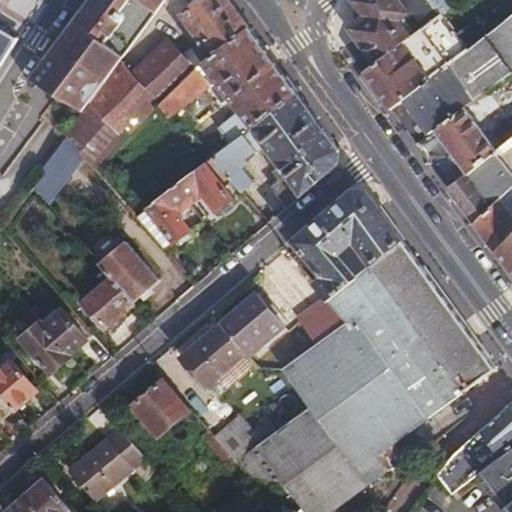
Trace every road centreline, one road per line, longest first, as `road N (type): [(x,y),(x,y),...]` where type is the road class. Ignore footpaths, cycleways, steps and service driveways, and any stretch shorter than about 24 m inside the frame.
road 1 (residential): [(379,152),(0,467)]
road 2 (primary): [(379,152),(511,329)]
